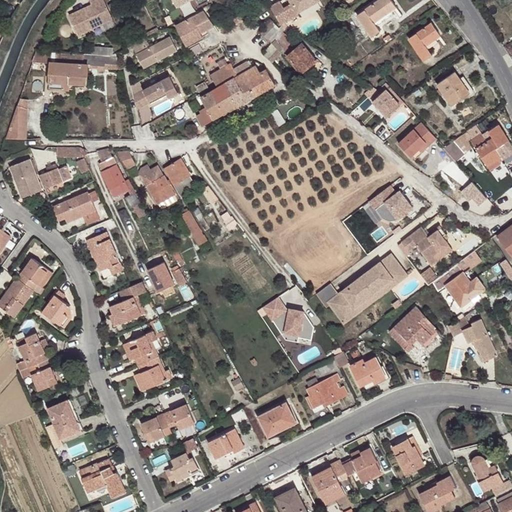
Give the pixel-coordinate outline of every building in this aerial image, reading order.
[(79,28),(82,34),(113,19),(104,0),(91,0),(89,1),(92,6),(89,8),(89,7),(70,16),(76,29),(79,28)] [(318,0),(288,0),(292,4),(297,13),(318,1),(318,0)] [(374,22),(391,10),(397,6),(392,0),(379,0),(358,16),(372,36),(381,31),(377,26),(374,22)] [(279,2),(271,7),(281,25),(286,29),(286,27),(284,23),(298,15),(297,13),(292,4),(284,9),(279,2)] [(234,14),(240,22),(241,23),(257,12),(250,4),(234,14)] [(391,10),(374,22),(377,26),(394,14),(391,10)] [(204,11),(176,26),(182,38),(188,34),(191,38),(201,33),(214,25),(204,11)] [(230,17),(227,14),(218,22),(226,32),(236,25),(230,17)] [(240,22),(234,14),(230,17),(236,25),(240,22)] [(279,28),(272,21),(261,32),(272,43),(276,39),(283,32),(287,29),(286,29),(281,25),(279,28)] [(410,39),(424,61),(433,55),(429,49),(426,45),(435,39),(440,35),(432,22),(410,39)] [(143,35),(144,38),(159,30),(157,28),(143,35)] [(293,39),(283,32),(276,39),(287,47),(293,39)] [(188,34),(182,38),(186,46),(203,37),(201,33),(191,38),(188,34)] [(386,43),(392,39),(389,34),(383,38),(386,43)] [(127,48),(128,51),(133,48),(133,47),(147,40),(145,37),(127,47),(127,48)] [(151,47),(137,55),(144,68),(177,50),(170,37),(151,47)] [(287,52),(276,39),(272,43),(278,49),(281,52),(284,56),(287,52)] [(438,43),(435,39),(426,45),(429,49),(438,43)] [(137,55),(151,47),(147,40),(133,47),(133,48),(137,55)] [(262,54),(269,60),(278,49),(272,43),(262,54)] [(287,56),(301,73),(316,60),(302,43),(287,56)] [(108,55),(109,47),(98,46),(97,54),(99,54),(108,55)] [(269,60),(272,62),(281,52),(278,49),(269,60)] [(98,68),(99,54),(97,54),(91,54),(36,51),(32,62),(51,63),(49,88),(74,89),(74,84),(87,84),(88,68),(98,68)] [(99,54),(98,68),(98,72),(105,71),(105,69),(120,69),(115,54),(113,54),(109,55),(108,55),(99,54)] [(247,62),(240,66),(235,69),(238,76),(235,78),(239,85),(246,81),(260,73),(256,66),(253,67),(251,68),(248,62),(247,62)] [(235,69),(231,63),(210,75),(218,88),(225,83),(238,106),(255,96),(246,81),(239,85),(235,78),(238,76),(235,69)] [(267,69),(260,73),(246,81),(255,96),(275,84),(267,69)] [(469,94),(459,80),(460,79),(455,71),(437,84),(440,88),(444,93),(452,105),(469,94)] [(460,79),(459,80),(469,94),(470,96),(475,92),(464,76),(460,79)] [(135,95),(134,95),(137,109),(150,102),(149,101),(166,92),(167,94),(169,98),(178,93),(170,77),(143,91),(135,95)] [(132,85),(135,95),(143,91),(139,82),(132,85)] [(400,98),(386,82),(382,86),(382,85),(378,89),(377,90),(371,95),(369,98),(371,100),(373,101),(387,117),(396,109),(397,110),(405,103),(400,98)] [(203,83),(196,86),(199,92),(206,88),(203,83)] [(238,106),(225,83),(218,88),(212,91),(224,114),(238,106)] [(365,94),(369,98),(371,95),(377,90),(373,87),(365,94)] [(224,114),(212,91),(201,97),(206,106),(200,110),(201,113),(196,115),(202,126),(224,114)] [(167,94),(166,92),(149,101),(150,102),(150,103),(167,94)] [(20,98),(18,105),(28,109),(28,99),(20,98)] [(27,139),(28,109),(18,105),(6,139),(27,139)] [(422,122),(399,144),(411,156),(419,149),(421,152),(436,138),(422,122)] [(482,134),(472,141),(478,151),(481,155),(490,170),(500,163),(500,162),(497,158),(500,155),(499,153),(496,148),(504,143),(509,140),(499,124),(489,130),(489,131),(493,138),(487,142),(483,136),(482,134)] [(467,131),(459,138),(462,142),(467,138),(469,141),(472,138),(467,131)] [(489,131),(483,136),(487,142),(493,138),(489,131)] [(459,138),(454,141),(465,154),(470,150),(466,145),(467,142),(469,141),(467,138),(462,142),(459,138)] [(454,141),(445,148),(456,161),(465,154),(454,141)] [(499,153),(508,148),(504,143),(496,148),(499,153)] [(84,156),(80,147),(57,147),(57,156),(84,156)] [(102,162),(112,157),(110,152),(111,152),(109,149),(111,148),(97,151),(102,162)] [(133,152),(131,151),(129,151),(118,152),(127,168),(135,163),(131,155),(135,155),(133,152)] [(112,157),(102,162),(100,163),(103,170),(102,171),(114,195),(129,188),(125,181),(113,157),(112,157)] [(82,173),(90,169),(88,166),(85,158),(77,161),(82,173)] [(30,159),(11,166),(23,197),(42,190),(30,159)] [(196,184),(180,159),(165,168),(175,184),(181,193),(184,198),(191,194),(188,189),(196,184)] [(48,172),(39,175),(45,188),(63,181),(72,177),(67,166),(59,169),(56,163),(46,168),(48,172)] [(178,200),(178,199),(180,198),(174,188),(175,188),(169,180),(167,181),(162,173),(161,174),(157,167),(151,171),(148,165),(142,169),(140,172),(145,179),(148,185),(162,209),(178,200)] [(130,179),(125,181),(129,188),(132,195),(135,193),(137,192),(133,186),(130,179)] [(487,198),(473,181),(461,192),(469,201),(473,198),(480,205),(487,198)] [(392,185),(370,201),(383,219),(390,222),(396,221),(414,208),(401,191),(398,194),(392,185)] [(215,199),(207,186),(204,188),(212,201),(215,199)] [(65,202),(53,207),(57,216),(63,213),(65,218),(67,222),(84,215),(87,223),(100,218),(93,202),(89,193),(88,189),(83,191),(84,193),(69,200),(71,205),(67,207),(65,202)] [(95,190),(89,193),(93,202),(99,199),(95,190)] [(147,214),(135,193),(132,195),(126,198),(131,207),(134,206),(140,217),(147,214)] [(210,228),(198,208),(194,210),(206,230),(210,228)] [(200,229),(189,211),(182,214),(193,233),(200,229)] [(511,224),(497,236),(511,255),(511,224)] [(428,235),(417,244),(432,264),(439,259),(436,256),(443,250),(442,249),(448,243),(444,237),(447,235),(440,226),(428,235)] [(422,227),(410,236),(417,244),(428,235),(422,227)] [(0,228),(0,252),(4,247),(11,236),(0,228)] [(203,236),(200,229),(193,233),(197,240),(203,236)] [(87,240),(92,250),(96,248),(102,262),(97,264),(101,271),(101,270),(110,266),(113,274),(124,269),(107,232),(87,240)] [(203,236),(197,240),(200,245),(207,240),(204,235),(203,236)] [(410,236),(398,244),(407,256),(411,254),(409,250),(417,244),(410,236)] [(443,250),(436,256),(439,259),(453,249),(448,243),(442,249),(443,250)] [(97,264),(102,262),(96,248),(92,250),(97,264)] [(177,252),(175,249),(171,251),(176,259),(178,259),(179,261),(182,260),(180,256),(178,252),(177,252)] [(319,294),(318,296),(329,309),(332,307),(337,312),(341,309),(347,317),(367,302),(370,306),(379,299),(381,298),(378,293),(395,279),(399,284),(410,275),(393,253),(377,266),(379,268),(375,272),(373,269),(362,278),(358,281),(360,284),(356,287),(354,285),(341,295),(332,284),(319,294)] [(33,257),(18,278),(34,290),(42,295),(46,289),(42,287),(53,272),(33,257)] [(511,266),(506,259),(500,263),(511,279),(511,266)] [(164,262),(148,269),(159,292),(175,284),(164,262)] [(110,266),(101,270),(105,278),(113,274),(110,266)] [(429,267),(421,273),(429,283),(437,277),(429,267)] [(180,268),(172,272),(180,285),(187,281),(180,268)] [(463,273),(462,272),(446,285),(456,299),(455,300),(454,301),(459,307),(460,307),(462,305),(471,298),(473,297),(484,289),(485,288),(485,287),(484,287),(477,277),(473,280),(469,276),(469,269),(463,273)] [(18,278),(10,289),(12,291),(8,296),(5,294),(1,301),(8,306),(5,310),(15,317),(34,290),(18,278)] [(381,298),(399,284),(395,279),(378,293),(381,298)] [(142,281),(119,291),(122,301),(110,306),(113,314),(115,313),(120,323),(144,313),(137,295),(147,291),(142,281)] [(56,295),(43,311),(52,318),(56,321),(64,327),(71,317),(70,305),(62,299),(65,295),(59,290),(56,295)] [(263,307),(271,320),(285,311),(277,298),(263,307)] [(471,298),(462,305),(465,309),(474,302),(471,298)] [(341,309),(337,312),(346,325),(370,306),(367,302),(347,317),(341,309)] [(389,332),(408,352),(414,347),(410,343),(417,338),(423,344),(426,348),(435,340),(434,339),(441,333),(433,325),(416,306),(389,332)] [(299,338),(312,341),(314,327),(302,310),(291,311),(292,313),(285,313),(285,311),(271,320),(281,336),(286,333),(299,336),(299,338)] [(453,336),(464,331),(469,343),(474,340),(476,343),(484,361),(498,355),(481,318),(471,322),(473,325),(470,326),(467,320),(472,316),(469,312),(455,323),(449,326),(453,336)] [(109,315),(114,326),(120,323),(115,313),(113,314),(109,315)] [(373,334),(370,329),(360,336),(362,339),(364,340),(365,340),(373,334)] [(136,358),(139,365),(146,362),(159,356),(156,349),(153,350),(149,342),(158,338),(154,331),(141,336),(137,338),(129,342),(136,358)] [(26,359),(29,367),(48,359),(50,358),(47,351),(45,352),(40,340),(37,332),(26,337),(28,342),(20,345),(26,359)] [(286,333),(281,336),(284,340),(311,345),(312,341),(299,338),(299,336),(286,333)] [(46,338),(40,340),(45,352),(47,351),(51,349),(46,338)] [(129,342),(124,344),(131,360),(136,358),(129,342)] [(358,349),(351,353),(354,358),(361,354),(358,349)] [(343,351),(334,356),(340,367),(349,362),(343,351)] [(364,359),(350,366),(360,386),(374,379),(375,382),(386,377),(375,357),(373,358),(371,354),(364,359)] [(135,375),(142,390),(172,377),(165,361),(162,363),(159,356),(146,362),(149,368),(142,372),(135,375)] [(29,367),(26,359),(16,364),(19,371),(29,367)] [(32,374),(39,390),(58,382),(48,359),(29,367),(32,374)] [(146,362),(139,365),(142,372),(149,368),(146,362)] [(23,378),(32,374),(29,367),(19,371),(23,378)] [(308,396),(306,397),(312,409),(314,408),(323,403),(328,401),(329,404),(344,397),(339,388),(336,382),(341,379),(337,373),(333,375),(307,388),(310,395),(308,396)] [(234,380),(239,389),(243,387),(238,378),(234,380)] [(344,386),(339,388),(344,397),(348,394),(344,386)] [(68,399),(48,408),(61,438),(77,431),(71,417),(75,415),(68,399)] [(287,402),(258,416),(268,436),(297,422),(287,402)] [(187,403),(164,413),(170,427),(177,423),(179,429),(195,422),(187,403)] [(141,423),(149,442),(172,432),(170,427),(164,413),(151,419),(142,423),(141,423)] [(75,415),(71,417),(77,431),(81,429),(75,415)] [(208,441),(216,457),(224,454),(233,449),(235,453),(245,448),(235,428),(208,441)] [(193,438),(182,444),(186,453),(188,452),(190,457),(193,456),(191,450),(198,447),(193,438)] [(412,446),(408,439),(393,447),(407,474),(425,465),(415,445),(412,446)] [(351,454),(352,457),(353,457),(354,459),(362,455),(360,452),(371,447),(369,444),(351,454)] [(377,460),(371,447),(360,452),(362,455),(354,459),(353,457),(352,457),(342,462),(348,475),(357,470),(363,482),(372,477),(381,473),(379,469),(375,461),(377,460)] [(226,457),(235,453),(233,449),(224,454),(226,457)] [(175,466),(166,471),(170,480),(175,478),(190,471),(192,474),(193,473),(200,469),(193,456),(190,457),(188,452),(186,453),(172,460),(175,466)] [(479,481),(483,491),(503,480),(495,464),(489,467),(485,459),(484,457),(483,456),(481,456),(479,455),(478,455),(476,456),(475,457),(474,458),(472,460),(472,462),(473,464),(477,474),(481,480),(479,481)] [(491,455),(485,459),(489,467),(495,464),(491,455)] [(82,478),(88,492),(106,484),(112,497),(112,498),(113,498),(114,498),(125,493),(126,493),(126,492),(126,491),(118,472),(118,471),(117,471),(116,471),(114,472),(111,466),(114,465),(110,457),(81,471),(83,477),(82,478)] [(348,475),(342,462),(340,459),(328,465),(331,470),(328,472),(326,468),(319,472),(312,476),(326,503),(346,493),(340,482),(337,476),(339,475),(342,481),(349,477),(348,475)] [(77,472),(74,465),(63,470),(66,477),(77,472)] [(190,471),(175,478),(177,481),(192,474),(190,471)] [(438,480),(419,490),(431,511),(445,504),(443,501),(457,494),(452,484),(457,482),(451,471),(438,478),(438,480)] [(363,482),(366,488),(375,483),(372,477),(363,482)] [(275,496),(277,501),(297,491),(295,486),(275,496)] [(307,511),(297,491),(277,501),(282,511),(307,511)] [(511,511),(511,492),(497,500),(499,504),(499,505),(502,511),(511,511)] [(250,508),(246,510),(245,507),(235,511),(260,511),(256,502),(249,505),(250,508)] [(492,511),(488,503),(471,511),(492,511)]
